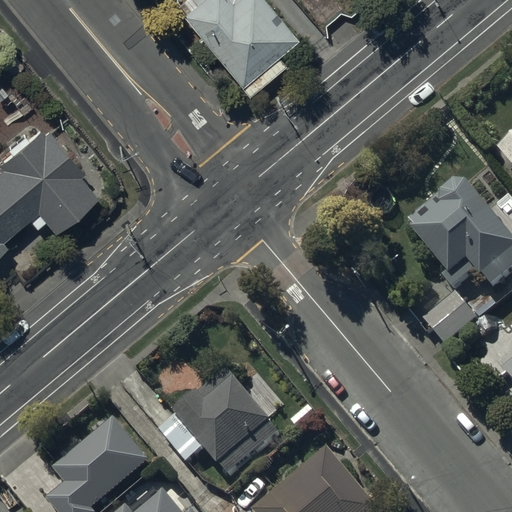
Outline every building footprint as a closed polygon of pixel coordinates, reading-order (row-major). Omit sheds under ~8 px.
[(295,35),(264,0),(182,0),(187,6),(182,10),(248,89),(281,61),(275,52),(295,35)] [(0,245),(4,243),(0,237),(0,235),(37,205),(55,228),(97,193),(80,173),(85,169),(49,126),(45,130),(40,124),(0,157),(0,245)] [(511,142),(500,153),(511,166),(511,142)] [(511,238),(463,180),(411,222),(417,229),(414,232),(449,275),(445,278),(455,290),(477,272),(484,280),(487,278),(495,288),(511,274),(511,238)] [(459,294),(426,319),(448,347),(481,322),(459,294)] [(281,437),(230,372),(175,414),(177,418),(161,430),(187,464),(205,450),(227,478),(281,437)] [(152,463),(115,420),(55,471),(67,486),(49,501),(58,511),(94,511),(152,463)] [(381,511),(330,451),(256,511),(255,511),(381,511)] [(130,511),(128,509),(124,511),(181,511),(166,493),(142,511),(130,511)]
